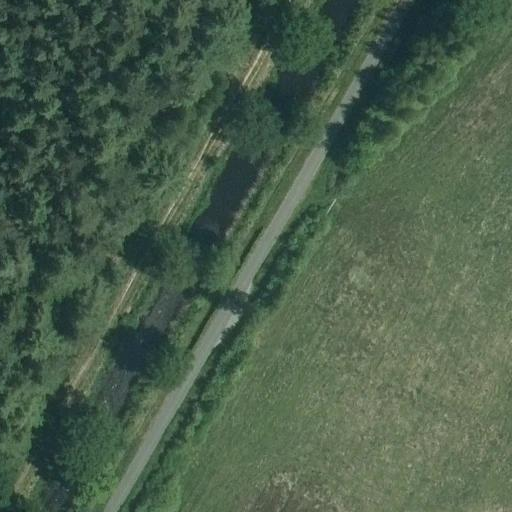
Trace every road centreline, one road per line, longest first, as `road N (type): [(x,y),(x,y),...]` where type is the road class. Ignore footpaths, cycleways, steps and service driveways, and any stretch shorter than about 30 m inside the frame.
road 1 (track): [(304,0),(5,511)]
road 2 (unclassified): [(404,0),(113,511)]
